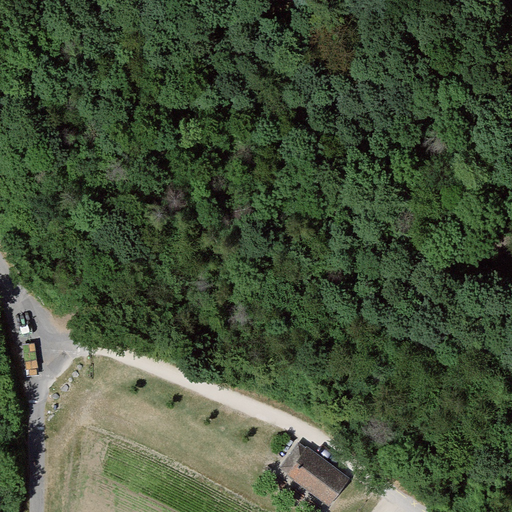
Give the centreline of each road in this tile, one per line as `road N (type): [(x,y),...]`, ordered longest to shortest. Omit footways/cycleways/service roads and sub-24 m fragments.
road 1 (unclassified): [(37,343),(89,345),(229,396),(316,436),(416,511)]
road 2 (residential): [(37,343),(38,511)]
